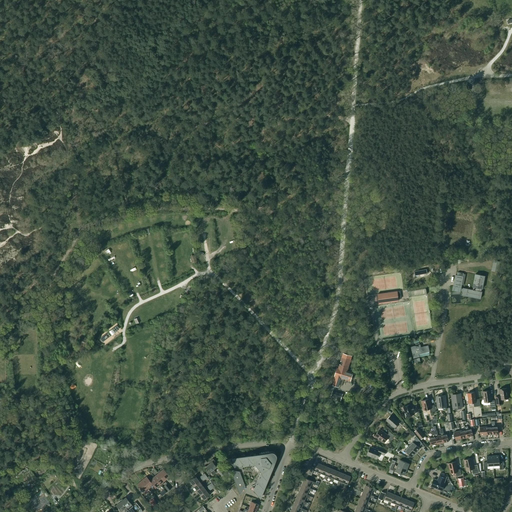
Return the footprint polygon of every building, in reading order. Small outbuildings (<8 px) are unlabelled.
[(494,261),(492,271),(498,272),(500,262),(494,261)] [(453,286),(452,291),(460,292),(460,291),(462,292),(462,295),(480,299),(482,292),(481,292),(481,289),(482,289),(485,276),(475,274),(473,287),(473,290),(463,288),(463,289),(461,289),(461,285),(463,285),(466,275),(464,274),(458,272),(457,275),(455,275),(453,286)] [(397,291),(378,294),(379,302),(398,299),(397,291)] [(116,326),(100,339),(103,342),(118,330),(116,326)] [(414,358),(419,357),(418,354),(429,351),(428,346),(420,348),(420,345),(411,347),(414,358)] [(338,387),(340,379),(341,379),(342,379),(342,378),(350,381),(353,373),(347,371),(352,356),(343,353),(341,361),(342,361),(341,365),(340,364),(338,368),(337,368),(335,376),(333,385),(338,387)] [(507,388),(499,389),(500,396),(496,397),(497,405),(502,404),(501,400),(508,399),(507,388)] [(483,391),(484,400),(483,400),(482,401),(482,402),(482,403),(482,404),(483,405),(484,405),(485,405),(490,405),(491,407),(495,407),(495,400),(492,400),(490,390),(483,391)] [(333,391),(330,398),(340,401),(343,395),(333,391)] [(475,392),(467,393),(469,403),(473,403),(474,407),(480,406),(479,399),(476,399),(475,392)] [(462,406),(460,394),(452,395),(453,408),(454,408),(454,410),(462,409),(461,407),(462,406)] [(446,407),(445,396),(436,397),(438,408),(443,407),(443,409),(446,409),(446,407)] [(431,406),(429,399),(421,401),(423,405),(423,406),(422,409),(426,411),(428,409),(430,409),(431,413),(436,411),(434,405),(431,406)] [(412,408),(410,405),(403,407),(405,412),(404,412),(406,417),(411,416),(413,415),(414,414),(414,413),(418,411),(416,406),(412,408)] [(397,421),(392,415),(387,421),(390,424),(391,424),(392,428),(397,427),(397,425),(399,422),(402,425),(404,422),(399,418),(397,421)] [(441,435),(443,443),(449,442),(447,434),(444,434),(442,428),(440,429),(441,435)] [(387,435),(380,429),(375,436),(384,443),(387,438),(391,441),(394,436),(389,432),(387,435)] [(415,431),(421,439),(424,436),(418,429),(415,431)] [(443,443),(441,435),(438,436),(437,431),(434,431),(437,444),(443,443)] [(408,446),(416,453),(420,448),(419,447),(422,444),(416,437),(408,446)] [(412,457),(416,453),(408,446),(404,451),(412,457)] [(379,450),(371,447),(368,455),(377,459),(379,453),(384,455),(386,450),(380,448),(379,450)] [(241,457),(236,458),(234,456),(231,458),(231,459),(228,459),(234,467),(255,464),(256,465),(255,465),(259,471),(259,470),(261,470),(254,490),(260,498),(271,469),(272,469),(272,470),(273,470),(273,467),(276,459),(276,458),(276,457),(276,456),(276,455),(276,454),(275,454),(275,453),(274,452),(273,452),(272,451),(271,451),(270,451),(259,453),(259,454),(255,455),(254,455),(253,453),(250,455),(250,456),(245,456),(244,454),(240,457),(241,457)] [(487,466),(493,465),(493,456),(487,456),(487,463),(484,463),(484,471),(488,470),(487,466)] [(493,456),(493,465),(499,465),(500,470),(503,469),(503,462),(499,462),(499,456),(493,456)] [(472,458),(464,460),(466,470),(471,469),(473,474),(479,473),(477,465),(473,466),(472,458)] [(211,473),(212,475),(215,472),(213,469),(216,467),(213,464),(215,463),(213,459),(209,462),(210,463),(206,466),(208,470),(206,472),(208,475),(211,473)] [(397,466),(407,470),(409,464),(400,460),(397,466)] [(448,463),(450,473),(455,472),(456,476),(461,475),(460,469),(457,470),(455,462),(448,463)] [(321,474),(324,466),(317,463),(314,471),(318,473),(317,477),(319,478),(321,474)] [(327,476),(331,468),(324,466),(321,474),(325,475),(323,480),(325,481),(327,476)] [(405,475),(407,470),(397,466),(395,471),(405,475)] [(334,479),(337,471),(331,468),(327,476),(332,478),(330,483),(332,484),(334,479)] [(158,473),(164,481),(167,479),(167,480),(170,478),(163,469),(158,473)] [(239,472),(230,470),(239,495),(245,487),(239,472)] [(341,482),(344,474),(337,471),(334,479),(338,481),(337,485),(339,486),(341,482)] [(162,483),(164,481),(158,473),(154,477),(161,486),(163,484),(162,483)] [(193,485),(206,476),(204,474),(197,479),(195,476),(189,481),(193,485)] [(344,474),(341,482),(345,484),(343,488),(348,490),(349,489),(347,488),(346,488),(351,477),(344,474)] [(437,480),(434,479),(431,486),(442,491),(445,483),(444,483),(447,477),(440,474),(437,480)] [(196,490),(202,486),(200,483),(207,478),(206,476),(193,485),(196,490)] [(149,481),(146,477),(141,481),(148,488),(148,489),(151,487),(150,486),(152,485),(152,484),(149,481)] [(158,488),(161,486),(154,477),(149,481),(152,484),(152,485),(155,488),(158,487),(158,488)] [(302,484),(310,488),(312,483),(318,486),(320,482),(317,480),(316,483),(305,478),(302,484)] [(202,486),(196,490),(200,495),(206,490),(208,489),(213,485),(213,486),(215,484),(211,479),(209,480),(211,483),(207,487),(206,486),(204,488),(202,486)] [(145,490),(148,488),(141,481),(137,485),(144,493),(146,491),(145,490)] [(316,491),(310,488),(302,484),(299,491),(307,494),(309,490),(315,493),(316,491)] [(363,492),(371,495),(373,491),(376,492),(377,490),(366,485),(363,492)] [(204,500),(209,495),(206,490),(200,495),(204,500)] [(313,497),(307,494),(299,491),(296,497),(304,501),(306,496),(312,499),(313,497)] [(374,496),(371,495),(363,492),(360,499),(368,502),(370,497),(373,499),(374,496)] [(391,502),(394,494),(387,492),(384,500),(389,501),(388,504),(387,505),(387,506),(389,507),(391,502)] [(398,505),(401,497),(394,494),(391,502),(395,504),(394,508),(396,508),(398,505)] [(129,511),(134,511),(131,508),(133,507),(125,497),(121,501),(128,510),(129,511)] [(310,504),(304,501),(296,497),(293,504),(301,507),(303,503),(309,506),(310,504)] [(401,511),(402,511),(404,508),(408,500),(401,497),(398,505),(402,507),(400,511),(401,511)] [(371,503),(368,502),(360,499),(357,505),(365,509),(367,504),(370,505),(371,503)] [(408,500),(404,508),(409,510),(407,511),(410,511),(414,503),(408,500)] [(124,511),(125,511),(126,511),(128,511),(128,510),(121,501),(116,505),(121,511),(124,511)] [(249,507),(256,510),(259,504),(251,502),(249,507)]
